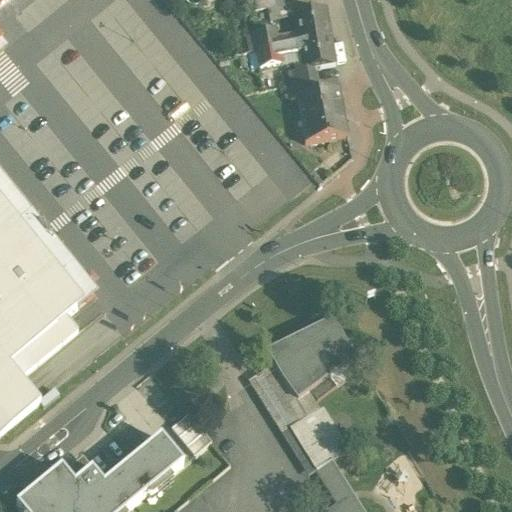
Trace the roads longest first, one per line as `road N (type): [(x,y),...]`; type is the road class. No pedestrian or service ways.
road 1 (residential): [(390,208),(245,272),(51,444),(0,475)]
road 2 (secondary): [(511,420),(495,384),(466,240)]
road 3 (secondary): [(466,240),(498,209),(498,164),(467,132),(423,131)]
road 4 (secondary): [(423,131),(400,106),(365,39),(355,0)]
